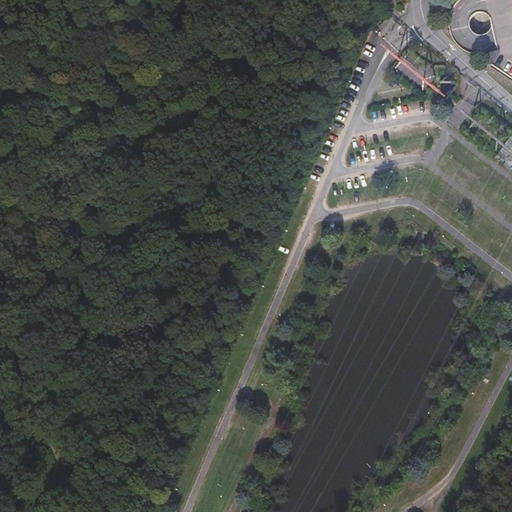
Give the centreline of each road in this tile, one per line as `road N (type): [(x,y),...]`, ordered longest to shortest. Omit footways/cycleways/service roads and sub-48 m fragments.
road 1 (track): [(66,469),(119,311),(194,196)]
road 2 (track): [(66,469),(0,303)]
road 3 (unclassified): [(421,0),(429,32),(511,105)]
